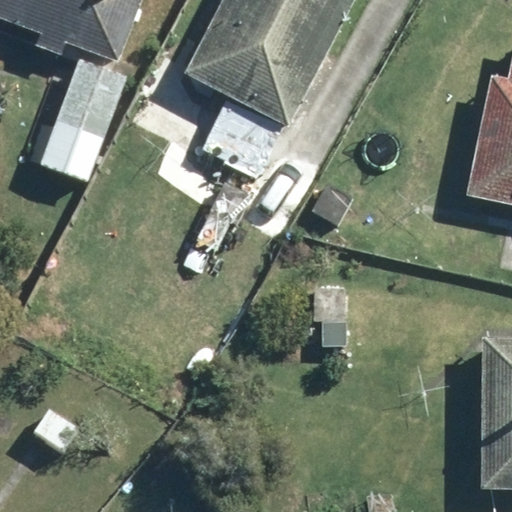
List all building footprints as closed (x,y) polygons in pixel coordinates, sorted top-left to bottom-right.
[(140,0),(0,0),(0,35),(113,76),(140,0)] [(352,0),(223,0),(180,90),(284,140),(352,0)] [(458,208),(511,218),(511,45),(510,45),(500,90),(481,86),(458,208)] [(342,357),(344,291),(309,290),(307,355),(342,357)] [(511,350),(474,351),(477,504),(511,503),(511,350)] [(92,436),(52,410),(26,450),(67,476),(92,436)] [(410,433),(371,435),(373,481),(412,479),(410,433)]
